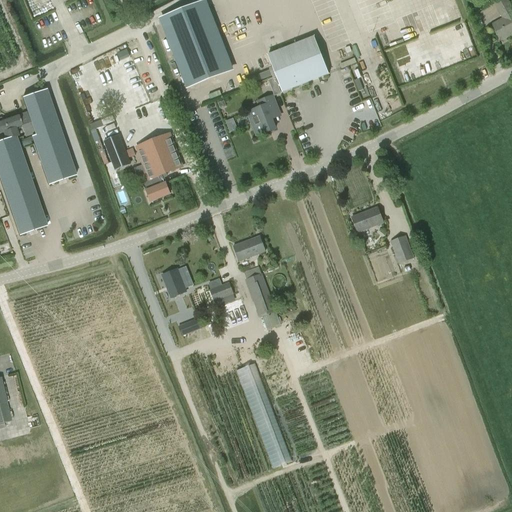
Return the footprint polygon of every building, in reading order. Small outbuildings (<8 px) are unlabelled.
[(511,8),(507,0),(502,0),(495,4),(503,19),(492,25),(500,39),(511,32),(511,8)] [(206,1),(160,19),(188,86),(231,69),(206,1)] [(314,37),(268,55),(276,77),(282,93),(329,74),(314,37)] [(250,85),(272,76),(270,70),(248,79),(250,85)] [(269,81),(272,89),(278,86),(275,78),(269,81)] [(0,134),(3,133),(6,140),(0,142),(0,179),(20,235),(46,226),(16,137),(32,132),(33,135),(30,137),(48,185),(76,175),(47,92),(46,90),(22,99),(26,113),(4,120),(4,121),(0,121),(0,134)] [(273,96),(258,102),(260,108),(247,113),(257,136),(276,129),(269,113),(278,110),(273,96)] [(216,102),(206,106),(211,119),(212,119),(221,144),(222,143),(227,157),(234,155),(216,102)] [(237,130),(233,120),(225,122),(229,133),(237,130)] [(90,125),(92,131),(103,127),(101,121),(90,125)] [(183,167),(172,138),(137,151),(149,180),(143,183),(151,202),(170,194),(164,177),(167,176),(166,173),(183,167)] [(132,166),(122,139),(107,144),(114,164),(121,161),(124,169),(132,166)] [(358,233),(384,223),(378,208),(352,218),(358,233)] [(390,242),(399,265),(414,259),(406,236),(390,242)] [(239,262),(266,252),(260,237),(234,247),(239,262)] [(162,276),(171,299),(187,293),(178,270),(162,276)] [(248,280),(246,281),(259,318),(262,317),(275,312),(261,275),(249,280),(248,280)] [(219,280),(209,284),(212,290),(210,291),(217,308),(226,304),(224,299),(234,295),(229,283),(222,286),(219,280)] [(203,312),(212,309),(206,290),(198,293),(203,312)] [(182,337),(194,332),(190,322),(178,327),(182,337)] [(240,368),(268,468),(288,462),(259,362),(240,368)] [(0,424),(12,421),(7,403),(1,378),(0,377),(0,424)]
